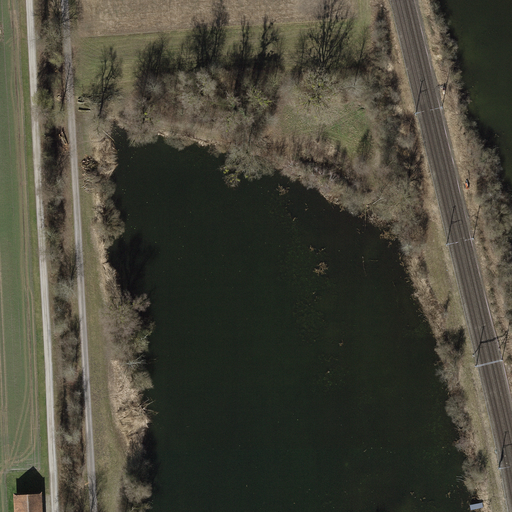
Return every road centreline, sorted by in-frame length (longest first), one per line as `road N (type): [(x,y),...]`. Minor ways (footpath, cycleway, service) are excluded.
road 1 (track): [(93,511),(64,0)]
road 2 (track): [(54,511),(29,0)]
